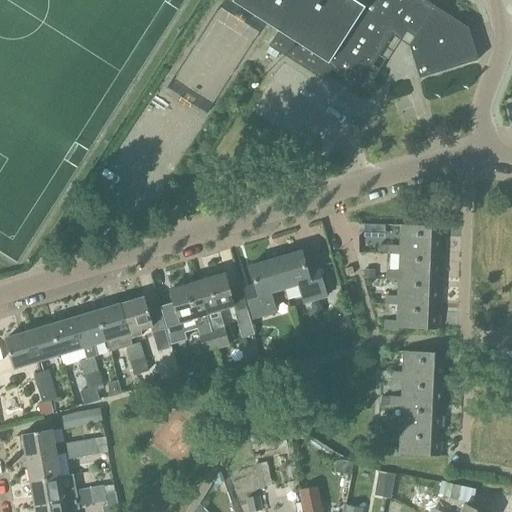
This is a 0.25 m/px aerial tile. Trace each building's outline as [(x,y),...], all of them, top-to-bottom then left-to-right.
[(279,31),(270,46),(323,81),(331,68),(369,93),(377,90),(373,79),(377,73),(370,69),(396,29),(413,40),(410,45),(420,78),(478,59),(468,28),(425,0),(234,0),(234,1),(279,31)] [(387,253),(399,254),(439,256),(441,226),(401,224),(400,246),(388,245),(387,253)] [(511,248),(491,256),(498,274),(511,268),(511,248)] [(275,259),(284,290),(298,285),(304,304),(325,297),(316,267),(306,270),(300,252),(275,259)] [(438,282),(439,256),(399,254),(398,271),(387,270),(386,279),(398,280),(438,282)] [(269,294),(284,290),(275,259),(250,266),(255,284),(243,288),(252,317),(274,311),(269,294)] [(354,275),(351,267),(344,269),(347,277),(354,275)] [(224,274),(197,282),(206,314),(217,311),(233,307),(229,290),(224,274)] [(437,307),(438,282),(398,280),(398,297),(386,296),(385,305),(397,305),(437,307)] [(174,303),(161,307),(172,345),(174,344),(187,340),(185,333),(199,329),(196,318),(206,314),(197,282),(170,290),(174,303)] [(142,336),(141,330),(153,327),(144,297),(121,305),(129,334),(131,339),(142,336)] [(106,341),(129,334),(121,305),(98,311),(106,341)] [(436,329),(437,307),(397,305),(397,322),(385,321),(385,329),(398,330),(398,327),(436,329)] [(247,310),(235,313),(242,336),(253,333),(250,321),(247,310)] [(93,345),(106,341),(98,311),(75,318),(84,348),(87,359),(78,362),(83,378),(98,373),(93,358),(97,356),(93,345)] [(60,355),(84,348),(75,318),(51,326),(60,355)] [(36,362),(60,355),(51,326),(27,333),(36,362)] [(222,326),(211,329),(217,350),(228,347),(222,326)] [(211,329),(200,332),(206,353),(217,350),(211,329)] [(165,330),(155,332),(160,350),(170,347),(165,330)] [(14,369),(36,362),(27,333),(5,339),(14,369)] [(129,364),(143,360),(139,344),(125,348),(129,364)] [(391,380),(403,381),(441,383),(443,353),(404,351),(403,372),(391,372),(391,380)] [(143,360),(129,364),(133,376),(141,373),(147,372),(143,360)] [(511,369),(501,387),(511,394),(511,369)] [(46,372),(40,374),(49,400),(55,398),(46,372)] [(98,373),(83,378),(87,390),(101,386),(98,373)] [(43,402),(48,400),(49,400),(40,374),(34,376),(43,402)] [(118,380),(108,383),(109,398),(110,397),(122,394),(118,380)] [(440,408),(441,383),(403,381),(402,398),(390,397),(390,406),(401,406),(440,408)] [(438,434),(440,408),(401,406),(401,423),(389,422),(388,431),(400,432),(438,434)] [(64,427),(100,421),(98,409),(77,413),(62,417),(64,427)] [(288,424),(274,427),(277,442),(291,439),(288,424)] [(26,459),(56,454),(52,429),(22,435),(26,459)] [(437,456),(438,434),(400,432),(399,448),(387,448),(387,456),(400,457),(400,454),(437,456)] [(105,438),(95,440),(97,447),(106,445),(105,438)] [(81,443),(84,457),(98,454),(95,440),(81,443)] [(69,460),(84,457),(81,443),(67,445),(69,460)] [(106,445),(97,447),(98,454),(108,452),(106,445)] [(30,483),(60,477),(56,454),(26,459),(30,483)] [(377,495),(390,497),(394,476),(382,473),(380,480),(377,495)] [(34,506),(56,503),(76,499),(75,492),(74,488),(63,490),(62,484),(60,477),(30,483),(34,506)] [(441,482),(439,495),(473,502),(476,489),(441,482)] [(114,485),(103,487),(104,494),(115,492),(114,485)] [(322,511),(317,486),(299,490),(304,511),(322,511)] [(89,490),(91,505),(106,502),(104,494),(103,487),(89,490)] [(77,507),(91,505),(89,490),(75,492),(77,507)] [(115,492),(104,494),(106,502),(117,501),(115,492)] [(260,496),(246,498),(248,511),(255,511),(262,511),(260,496)] [(66,511),(77,509),(76,499),(56,503),(34,506),(35,511),(66,511)]
